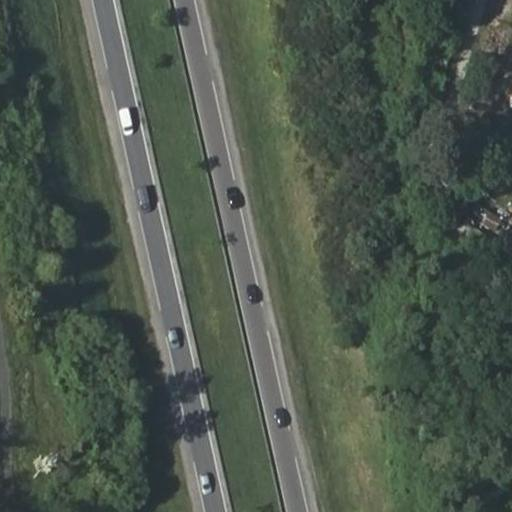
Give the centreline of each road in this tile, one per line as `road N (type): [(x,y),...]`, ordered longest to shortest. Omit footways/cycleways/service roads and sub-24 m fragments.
road 1 (primary): [(306,511),(191,0)]
road 2 (primary): [(99,0),(211,511)]
